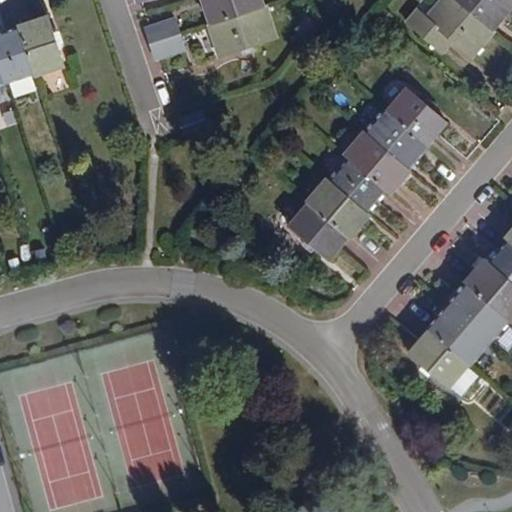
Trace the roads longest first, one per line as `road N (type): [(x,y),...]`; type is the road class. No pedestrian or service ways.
road 1 (residential): [(0,322),(154,282),(226,294),(330,350)]
road 2 (residential): [(330,350),(511,132)]
road 3 (residential): [(330,350),(428,511)]
road 4 (residential): [(153,130),(113,0)]
